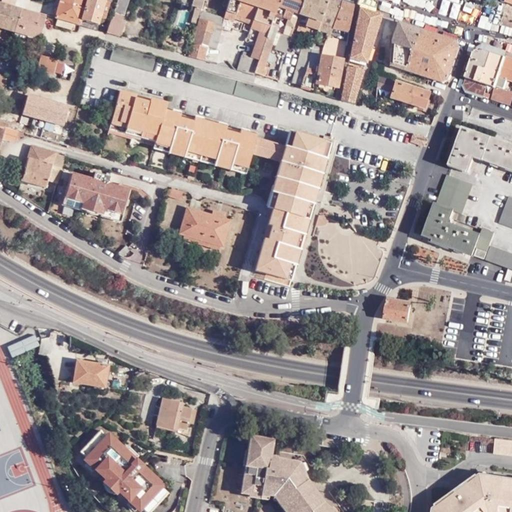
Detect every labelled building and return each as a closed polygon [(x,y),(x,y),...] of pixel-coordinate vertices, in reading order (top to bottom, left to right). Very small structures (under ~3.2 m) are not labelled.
[(59,0),(55,17),(81,24),(82,19),(87,0),(59,0)] [(87,0),(82,19),(98,24),(99,17),(105,18),(110,0),(87,0)] [(117,0),(107,32),(120,36),(124,24),(120,22),(127,0),(117,0)] [(193,0),(196,1),(192,16),(195,17),(194,19),(197,20),(200,10),(202,0),(193,0)] [(278,0),(227,0),(223,18),(221,28),(231,31),(232,28),(239,30),(242,17),(246,18),(243,28),(249,30),(247,39),(255,42),(250,56),(241,54),(237,69),(253,74),(255,67),(270,24),(274,13),(278,0)] [(302,0),(278,0),(274,13),(288,18),(294,21),(295,21),(298,13),(302,0)] [(302,0),(298,13),(307,17),(305,25),(299,23),(297,30),(315,37),(318,28),(327,0),(302,0)] [(341,2),(336,0),(327,0),(318,28),(326,31),(326,34),(329,35),(330,36),(332,28),(341,2)] [(353,6),(341,2),(332,28),(348,32),(353,6)] [(0,3),(0,27),(15,31),(21,9),(0,3)] [(381,15),(359,8),(348,61),(364,66),(381,15)] [(21,9),(15,31),(34,37),(41,33),(45,16),(21,9)] [(200,10),(197,20),(197,22),(221,28),(223,18),(200,10)] [(410,72),(424,29),(400,21),(394,40),(392,66),(410,72)] [(221,28),(197,22),(188,55),(203,60),(207,47),(216,49),(221,28)] [(276,27),(270,24),(255,67),(263,70),(268,52),(276,27)] [(324,48),(313,44),(312,48),(304,75),(313,78),(316,79),(315,83),(337,88),(348,32),(332,28),(330,36),(329,35),(324,48)] [(457,41),(424,29),(410,72),(442,83),(450,80),(461,47),(457,41)] [(274,49),(285,53),(290,36),(280,33),(279,35),(274,49)] [(58,61),(73,65),(77,49),(62,45),(58,59),(58,61)] [(153,72),(158,58),(114,45),(110,59),(153,72)] [(291,82),(301,85),(304,75),(312,48),(302,45),(291,82)] [(11,47),(9,56),(32,61),(34,53),(11,47)] [(492,98),(505,57),(481,49),(474,53),(462,89),(492,98)] [(268,52),(263,70),(268,71),(273,54),(268,52)] [(57,62),(58,61),(58,59),(41,55),(39,63),(56,67),(57,62)] [(511,59),(505,57),(492,98),(510,105),(511,99),(511,91),(504,89),(507,79),(511,80),(511,59)] [(55,74),(55,71),(56,67),(39,63),(37,69),(55,74)] [(273,80),(277,81),(281,68),(277,66),(273,80)] [(340,99),(346,101),(352,103),(363,71),(357,69),(352,68),(347,66),(340,99)] [(276,107),(280,93),(194,68),(190,82),(276,107)] [(311,85),(313,78),(304,75),(301,85),(312,89),(313,85),(311,85)] [(424,110),(430,93),(378,75),(376,88),(390,93),(389,97),(424,110)] [(260,152),(263,140),(255,138),(256,135),(239,130),(238,134),(224,130),(225,126),(194,117),(193,121),(179,117),(180,113),(165,109),(167,102),(150,97),(149,101),(136,98),(137,94),(121,89),(111,123),(156,136),(155,141),(154,144),(246,169),(250,154),(251,149),(260,152)] [(24,98),(21,118),(64,124),(67,104),(24,98)] [(156,136),(111,123),(110,128),(155,141),(156,136)] [(0,143),(1,138),(15,142),(16,138),(18,131),(5,128),(0,126),(0,143)] [(511,145),(463,128),(451,164),(469,171),(474,156),(511,169),(511,145)] [(274,202),(294,132),(288,131),(284,146),(263,140),(260,152),(251,149),(250,154),(279,162),(268,201),(274,202)] [(270,216),(268,221),(267,225),(270,226),(267,239),(264,238),(254,271),(266,274),(291,281),(295,266),(290,264),(326,141),(294,132),(274,202),(271,213),(270,216)] [(422,146),(425,139),(412,135),(409,142),(422,146)] [(290,264),(295,266),(330,143),(326,141),(290,264)] [(245,174),(246,169),(154,144),(153,148),(245,174)] [(56,183),(64,156),(56,153),(56,152),(31,145),(21,181),(44,188),(47,180),(56,183)] [(71,173),(63,199),(81,204),(79,209),(85,211),(95,213),(97,214),(102,215),(104,210),(122,216),(129,189),(107,183),(109,177),(94,172),(92,178),(71,172),(71,173)] [(477,247),(488,251),(494,232),(483,228),(481,235),(449,224),(453,211),(461,214),(472,184),(447,175),(424,237),(474,255),(477,247)] [(180,199),(182,191),(170,187),(168,189),(167,191),(167,193),(169,195),(180,199)] [(511,199),(508,198),(499,222),(511,226),(511,199)] [(79,209),(81,204),(63,199),(61,205),(79,211),(79,209)] [(179,234),(183,235),(219,245),(222,246),(229,220),(222,218),(211,215),(187,208),(179,234)] [(120,223),(122,216),(104,210),(102,215),(102,217),(120,223)] [(212,210),(211,215),(222,218),(223,213),(212,210)] [(325,224),(329,218),(319,215),(316,226),(321,226),(325,224)] [(219,245),(183,235),(182,239),(218,251),(219,245)] [(486,260),(511,269),(511,253),(491,246),(486,260)] [(477,247),(474,255),(485,259),(488,251),(477,247)] [(385,318),(407,322),(411,303),(389,299),(385,318)] [(6,347),(10,359),(39,349),(34,337),(6,347)] [(108,360),(100,359),(99,365),(76,361),(73,382),(104,388),(108,360)] [(174,406),(175,402),(163,399),(156,424),(165,426),(165,430),(189,436),(193,424),(187,423),(190,410),(181,408),(174,406)] [(187,423),(193,424),(196,411),(190,410),(187,423)] [(99,429),(78,450),(85,457),(106,435),(99,429)] [(161,484),(107,433),(106,435),(85,457),(83,459),(105,478),(117,489),(138,509),(139,508),(160,485),(161,484)] [(249,439),(246,454),(249,455),(247,468),(244,467),(241,493),(248,494),(248,492),(271,495),(275,499),(281,500),(290,511),(289,511),(330,511),(320,504),(313,492),(304,477),(298,461),(276,458),(276,461),(267,460),(267,456),(270,457),(272,442),(249,439)] [(511,456),(511,441),(509,441),(495,439),(493,454),(511,456)] [(249,455),(246,454),(243,454),(241,467),(244,467),(247,468),(249,455)] [(499,511),(505,483),(486,480),(486,475),(484,475),(438,509),(439,510),(438,511),(499,511)] [(486,480),(505,483),(506,478),(486,475),(486,480)] [(115,492),(117,489),(105,478),(101,482),(114,493),(115,492)] [(505,483),(499,511),(511,511),(511,478),(506,478),(505,483)] [(143,511),(149,511),(168,492),(160,485),(139,508),(143,511)] [(248,492),(248,494),(248,497),(277,501),(275,499),(271,495),(248,492)] [(275,499),(277,501),(284,511),(289,511),(290,511),(281,500),(275,499)] [(264,511),(276,511),(269,501),(261,506),(264,511)]
